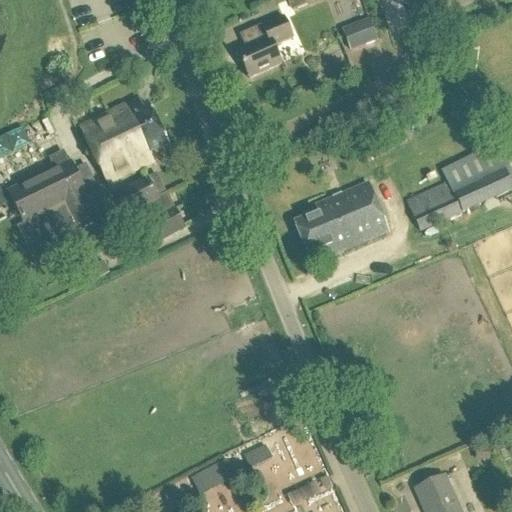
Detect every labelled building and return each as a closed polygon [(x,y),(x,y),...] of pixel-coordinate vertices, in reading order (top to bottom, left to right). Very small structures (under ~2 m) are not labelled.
[(341,31),(350,54),(378,44),(369,21),(341,31)] [(275,51),(296,42),(287,23),(265,32),(269,42),(237,56),(249,83),(282,69),(275,51)] [(444,83),(397,107),(399,109),(403,117),(407,114),(421,107),(454,91),(448,80),(444,83)] [(129,147),(141,172),(153,166),(149,158),(169,149),(150,111),(139,116),(134,105),(108,118),(119,142),(120,141),(123,146),(122,146),(124,150),(129,147)] [(107,189),(141,172),(129,147),(124,150),(122,146),(123,146),(120,141),(119,142),(108,118),(80,132),(107,189)] [(448,185),(405,205),(421,238),(511,195),(511,149),(508,142),(443,173),(445,178),(448,185)] [(94,221),(86,204),(100,198),(85,167),(73,173),(70,166),(68,167),(64,158),(50,164),(55,173),(8,195),(24,227),(17,230),(36,271),(91,245),(82,227),(94,221)] [(156,203),(145,182),(116,198),(127,219),(122,221),(139,254),(182,233),(165,199),(156,203)] [(322,264),(386,236),(366,189),(314,211),(317,218),(292,229),(307,263),(319,258),(322,264)] [(80,276),(86,287),(109,275),(103,264),(80,276)] [(266,448),(243,459),(245,462),(250,472),(272,461),(267,451),(266,448)] [(476,450),(475,463),(490,464),(490,451),(476,450)] [(191,481),(200,499),(236,480),(227,463),(191,481)] [(450,485),(461,511),(472,511),(479,509),(466,478),(450,485)] [(456,511),(443,482),(414,495),(421,511),(456,511)] [(287,501),(288,511),(332,511),(330,495),(287,501)] [(479,500),(482,511),(494,511),(490,497),(479,500)]
